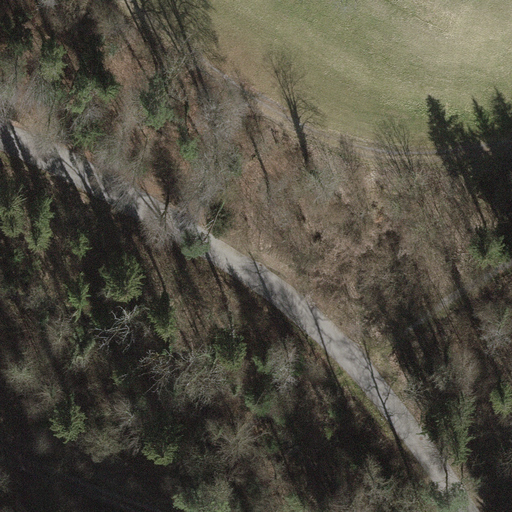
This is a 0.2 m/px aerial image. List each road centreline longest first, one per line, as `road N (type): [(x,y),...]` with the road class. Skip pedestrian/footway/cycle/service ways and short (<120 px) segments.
road 1 (unclassified): [(473,511),(448,467),(368,368),(300,307),(116,187),(0,131)]
road 2 (track): [(117,0),(274,118),(369,157),(435,163),(511,149)]
road 3 (track): [(154,511),(0,449)]
